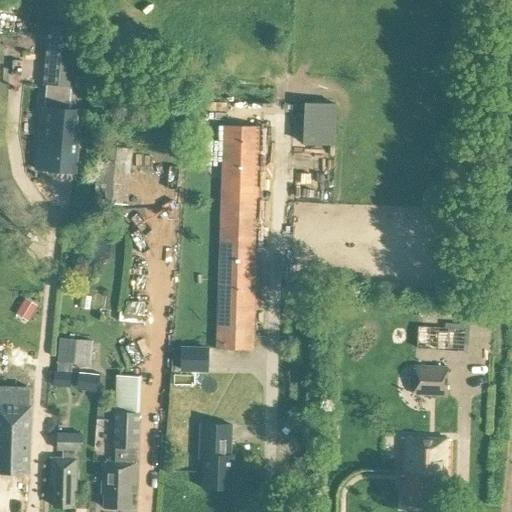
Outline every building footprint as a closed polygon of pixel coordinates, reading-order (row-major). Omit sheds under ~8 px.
[(52,0),(51,21),(79,23),(80,0),(52,0)] [(115,21),(114,40),(136,41),(137,21),(115,21)] [(44,85),(41,120),(36,119),(35,136),(40,137),(39,151),(44,151),(43,162),(58,164),(58,163),(76,165),(79,138),(76,137),(76,132),(67,132),(69,108),(86,110),(88,88),(72,87),(77,28),(49,25),(44,85)] [(0,54),(0,72),(22,73),(23,50),(0,49),(0,54)] [(335,143),(336,101),(301,101),(300,143),(335,143)] [(216,350),(252,350),(259,127),(223,126),(216,350)] [(124,197),(130,148),(103,144),(99,177),(114,179),(112,195),(124,197)] [(37,306),(25,299),(20,307),(31,315),(37,306)] [(417,349),(468,353),(470,329),(419,326),(417,349)] [(57,363),(59,363),(58,373),(55,372),(54,386),(70,388),(72,364),(90,365),(92,342),(60,339),(57,363)] [(207,371),(207,349),(182,348),(182,371),(207,371)] [(447,368),(415,367),(414,395),(446,396),(447,368)] [(76,384),(100,388),(102,372),(78,369),(76,384)] [(116,449),(115,462),(103,462),(102,486),(104,486),(103,508),(130,509),(131,487),(136,487),(137,463),(136,463),(136,450),(137,450),(141,376),(117,375),(113,449),(116,449)] [(0,473),(29,474),(31,406),(30,406),(30,388),(0,387),(0,473)] [(200,424),(199,456),(204,456),(202,489),(231,490),(233,457),(230,457),(231,425),(200,424)] [(74,450),(81,451),(82,435),(58,434),(57,450),(63,450),(63,459),(51,459),(50,485),(54,485),(53,507),(72,507),(72,491),(76,491),(77,459),(74,459),(74,450)] [(432,483),(449,484),(450,440),(402,438),(400,477),(405,477),(404,506),(431,507),(432,483)]
